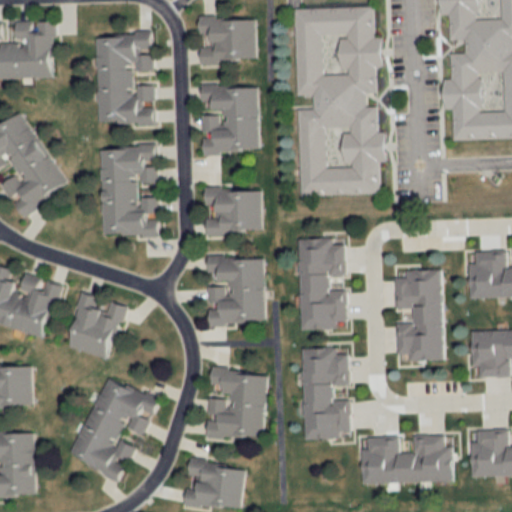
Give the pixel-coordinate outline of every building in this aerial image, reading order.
[(511,136),(511,0),(443,0),(444,14),(450,14),(451,39),(466,39),(467,52),(452,53),(453,79),(447,79),(447,108),(454,108),(455,138),(511,136)] [(302,195),(381,193),(380,160),(387,160),(387,132),(379,132),(378,106),(367,106),(367,93),(378,92),(377,66),(385,66),(384,37),(376,37),(375,6),(296,8),(298,95),(314,94),(314,108),(300,109),(302,195)] [(257,16),(202,16),(202,61),(257,61),(257,16)] [(56,20),(19,21),(19,41),(6,41),(5,21),(0,21),(0,77),(57,77),(56,20)] [(155,70),(155,31),(99,32),(100,123),(157,122),(157,81),(140,81),(140,71),(155,70)] [(204,153),(261,152),(260,83),(203,84),(204,153)] [(23,108),(0,122),(0,177),(1,177),(24,214),(70,186),(23,108)] [(104,236),(161,236),(161,195),(140,196),(140,184),(159,184),(159,144),(103,145),(104,236)] [(208,233),(264,233),(264,188),(208,188),(208,233)] [(301,238),(304,329),(349,328),(348,289),(339,289),(339,278),(348,278),(347,243),(337,243),(337,237),(301,238)] [(511,296),(511,266),(511,267),(510,252),(477,253),(477,262),(472,262),(473,297),(511,296)] [(211,324),(267,323),(266,255),(210,256),(211,324)] [(62,283),(25,272),(25,271),(0,263),(0,323),(47,336),(62,283)] [(446,358),(444,269),(398,270),(399,308),(414,308),(415,321),(399,321),(400,360),(446,358)] [(128,305),(84,292),(69,346),(113,358),(128,305)] [(511,328),(475,330),(476,377),(511,376),(511,328)] [(306,348),(308,438),(353,437),(352,398),(338,399),(338,387),(352,387),(351,347),(306,348)] [(0,407),(35,408),(34,362),(0,362),(0,407)] [(209,436),(265,438),(268,372),(215,370),(214,395),(210,395),(209,436)] [(73,458),(123,479),(141,435),(146,437),(162,397),(108,375),(73,458)] [(0,498),(38,498),(37,429),(0,429),(0,498)] [(475,476),(511,475),(511,445),(511,429),(479,430),(479,440),(474,440),(475,476)] [(456,481),(455,435),(417,435),(417,452),(403,453),(402,437),(370,438),(370,447),(365,447),(366,483),(456,481)] [(243,509),(247,464),(192,459),(188,504),(243,509)]
